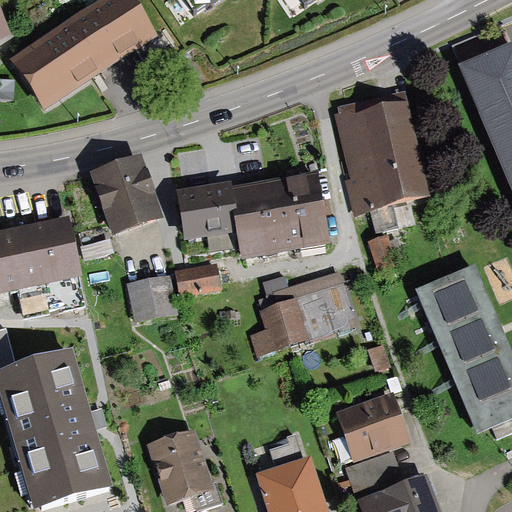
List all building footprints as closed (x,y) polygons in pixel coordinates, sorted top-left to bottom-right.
[(133,0),(101,0),(11,60),(45,111),(112,66),(158,36),(133,0)] [(185,0),(195,15),(217,0),(299,0),(305,8),(316,0),(185,0)] [(0,41),(14,35),(0,6),(0,41)] [(511,48),(459,71),(511,195),(511,48)] [(340,116),(336,117),(351,181),(346,182),(354,220),(372,216),(376,235),(401,229),(396,209),(431,201),(409,104),(384,109),(382,99),(339,109),(340,116)] [(90,173),(113,237),(164,219),(142,156),(90,173)] [(332,244),(318,171),(233,186),(237,214),(234,214),(237,233),(242,261),(332,244)] [(232,182),(177,191),(185,241),(237,233),(234,214),(237,214),(233,186),(232,182)] [(84,280),(71,221),(0,235),(0,297),(19,294),(25,322),(86,310),(80,281),(84,280)] [(389,237),(368,244),(378,275),(399,269),(389,237)] [(111,240),(81,248),(85,263),(115,255),(111,240)] [(218,265),(176,273),(181,300),(223,292),(218,265)] [(511,424),(511,350),(477,270),(417,296),(479,439),(511,424)] [(362,271),(351,275),(355,287),(366,284),(362,271)] [(263,313),(261,314),(267,334),(252,339),(258,359),(358,328),(341,274),(290,289),(286,276),(263,283),(268,299),(259,302),(263,313)] [(171,278),(127,286),(135,327),(179,319),(171,278)] [(0,368),(14,364),(4,329),(0,329),(0,368)] [(393,369),(385,347),(368,353),(376,374),(393,369)] [(0,391),(35,511),(36,511),(114,490),(74,354),(0,374),(0,391)] [(412,448),(394,395),(336,415),(355,467),(347,469),(357,497),(404,481),(395,454),(412,448)] [(197,433),(149,448),(168,508),(194,500),(197,511),(204,511),(223,506),(217,485),(214,486),(197,433)] [(328,511),(312,460),(305,462),(297,438),(288,441),(290,446),(270,453),(276,472),(257,478),(267,511),(328,511)] [(440,511),(428,478),(358,504),(360,511),(440,511)]
